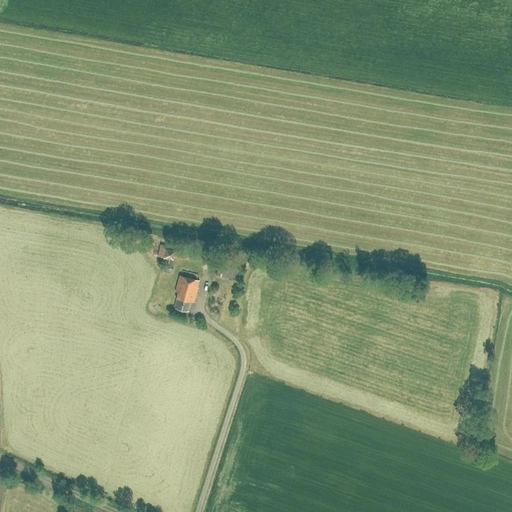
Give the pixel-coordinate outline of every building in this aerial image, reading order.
[(165,244),(163,256),(165,257),(173,258),(176,246),(165,244)] [(165,257),(164,265),(172,267),(173,258),(165,257)] [(164,267),(163,271),(166,272),(166,274),(170,275),(171,273),(172,274),(174,268),(172,267),(164,265),(163,267),(164,267)] [(222,269),(217,268),(216,275),(225,277),(227,270),(222,269)] [(198,287),(197,286),(199,279),(179,274),(175,291),(178,291),(174,307),(189,311),(191,301),(194,302),(198,287)]
